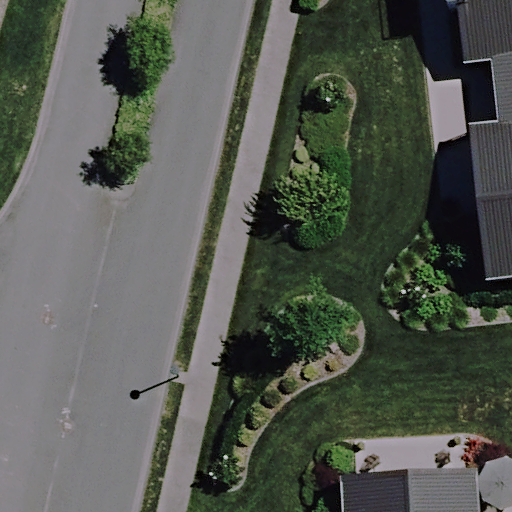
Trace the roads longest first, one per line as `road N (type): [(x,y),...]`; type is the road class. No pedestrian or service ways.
road 1 (residential): [(216,0),(124,400)]
road 2 (residential): [(24,376),(110,0)]
